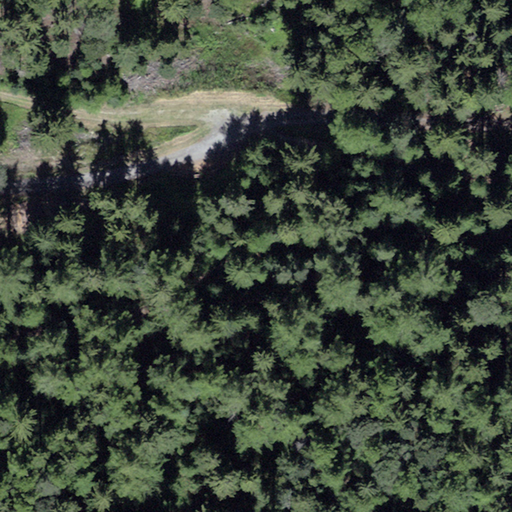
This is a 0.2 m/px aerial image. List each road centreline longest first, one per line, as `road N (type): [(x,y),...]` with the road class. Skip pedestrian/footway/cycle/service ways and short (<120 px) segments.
road 1 (track): [(0,192),(129,177),(259,131)]
road 2 (track): [(259,131),(0,91)]
road 3 (track): [(259,131),(383,112),(511,113)]
